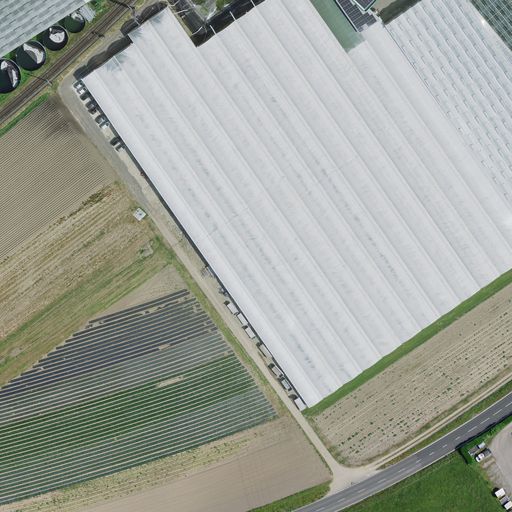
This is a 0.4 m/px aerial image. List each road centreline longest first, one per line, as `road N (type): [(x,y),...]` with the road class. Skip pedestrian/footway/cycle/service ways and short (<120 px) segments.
road 1 (track): [(353,494),(69,100),(75,72),(153,0)]
road 2 (primary): [(313,511),(511,401)]
road 3 (track): [(343,480),(511,375)]
